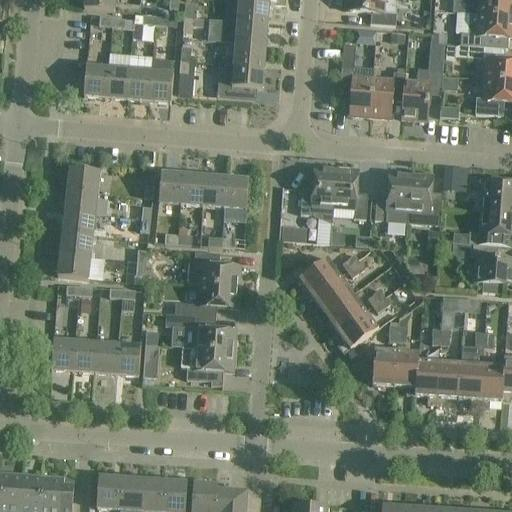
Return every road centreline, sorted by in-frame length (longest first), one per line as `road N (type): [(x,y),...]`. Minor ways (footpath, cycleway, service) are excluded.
road 1 (residential): [(22,128),(280,145),(296,128)]
road 2 (residential): [(259,447),(511,466)]
road 3 (residential): [(511,160),(322,147),(296,128)]
road 4 (residential): [(0,322),(22,128)]
road 5 (residential): [(259,447),(270,268)]
road 6 (residential): [(84,435),(259,447)]
road 7 (residential): [(22,128),(34,0)]
road 8 (residential): [(296,128),(306,0)]
